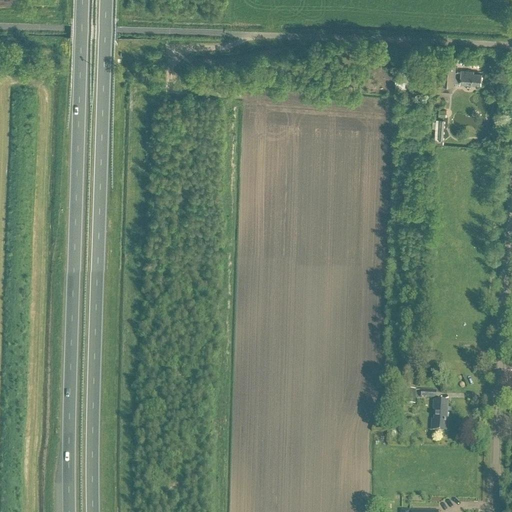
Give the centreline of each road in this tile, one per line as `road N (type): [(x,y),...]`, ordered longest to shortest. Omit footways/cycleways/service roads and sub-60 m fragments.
road 1 (trunk): [(81,0),(69,511)]
road 2 (trunk): [(92,511),(104,0)]
road 3 (tertiary): [(492,511),(511,218)]
road 4 (unclassified): [(240,33),(511,43)]
road 5 (track): [(240,33),(227,46),(176,49),(170,81),(179,90),(240,95)]
